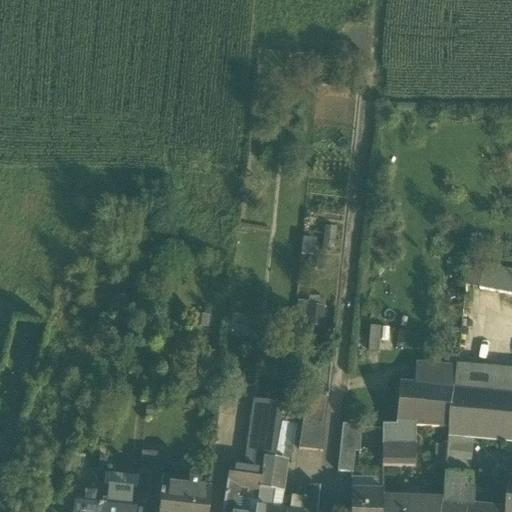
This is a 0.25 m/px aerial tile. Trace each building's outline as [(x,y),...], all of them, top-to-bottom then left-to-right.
[(511,296),(511,272),(468,265),(465,287),(511,296)] [(310,299),(311,326),(323,325),(322,299),(310,299)] [(457,368),(455,391),(508,396),(510,373),(457,368)] [(455,391),(398,386),(395,427),(395,429),(414,429),(451,430),(455,391)] [(508,396),(455,391),(451,430),(450,439),(473,441),(503,444),(508,396)] [(328,399),(306,396),(302,425),(324,427),(328,399)] [(511,396),(508,396),(503,444),(511,444),(511,396)] [(256,403),(248,457),(263,459),(272,460),(282,408),(256,403)] [(324,427),(302,425),(299,451),(321,454),(324,427)] [(360,427),(342,426),(337,474),(351,476),(352,455),(359,455),(360,427)] [(395,427),(381,427),(382,445),(400,445),(399,429),(395,429),(395,427)] [(400,445),(382,445),(382,468),(414,468),(414,429),(399,429),(400,445)] [(473,441),(450,439),(448,467),(446,475),(470,478),(473,441)] [(434,464),(444,466),(446,446),(436,445),(434,464)] [(86,459),(72,456),(67,481),(82,484),(86,459)] [(263,459),(248,457),(246,471),(243,488),(259,490),(263,459)] [(272,460),(263,459),(259,490),(281,493),(286,462),(272,460)] [(246,471),(229,468),(225,496),(236,498),(238,487),(243,488),(246,471)] [(150,474),(138,473),(136,496),(135,505),(146,506),(150,474)] [(470,478),(446,475),(444,503),(442,511),(467,511),(468,509),(469,503),(468,503),(470,478)] [(188,482),(161,479),(157,511),(207,511),(210,493),(199,492),(200,482),(200,481),(199,479),(198,478),(196,477),(194,476),(192,477),(190,478),(188,479),(188,482)] [(99,511),(102,493),(75,490),(72,511),(99,511)] [(259,490),(256,510),(270,511),(273,493),(259,490)] [(382,492),(350,491),(349,511),(381,511),(381,506),(382,492)] [(136,496),(102,493),(99,511),(134,511),(135,505),(136,496)] [(233,511),(236,498),(225,496),(222,511),(233,511)] [(442,511),(444,503),(401,501),(401,507),(381,506),(381,511),(442,511)]
